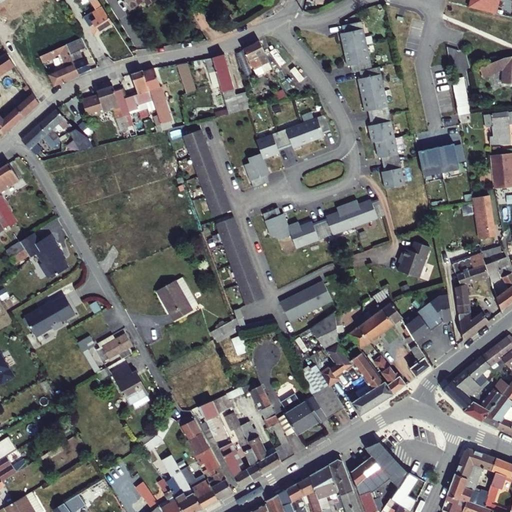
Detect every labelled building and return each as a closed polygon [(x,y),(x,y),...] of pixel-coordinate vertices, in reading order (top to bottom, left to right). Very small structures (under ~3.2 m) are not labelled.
[(97,0),(89,0),(96,10),(83,18),(90,28),(94,26),(99,32),(112,23),(100,4),(97,0)] [(155,0),(122,0),(129,10),(143,1),(147,6),(155,0)] [(471,0),(469,8),(497,13),(500,0),(471,0)] [(193,17),(203,13),(196,3),(188,9),(193,17)] [(206,12),(203,13),(193,17),(202,30),(214,23),(206,12)] [(371,66),(360,20),(340,24),(341,31),(338,32),(346,64),(349,63),(351,71),(358,69),(360,77),(357,78),(364,110),(367,110),(371,124),(368,125),(371,141),(375,141),(378,157),(381,157),(384,170),(381,171),(385,188),(405,183),(378,65),(371,66)] [(68,55),(79,75),(91,70),(82,50),(73,54),(72,50),(84,44),(81,38),(63,46),(67,52),(68,55)] [(272,68),(259,41),(243,49),(257,77),(272,68)] [(61,55),(67,52),(63,46),(40,56),(43,63),(61,55)] [(0,58),(0,137),(3,134),(39,103),(37,100),(43,96),(35,85),(29,89),(20,74),(15,67),(11,70),(28,96),(4,119),(0,115),(0,73),(13,64),(6,54),(0,58)] [(236,95),(224,54),(204,59),(213,86),(220,85),(227,109),(214,112),(215,117),(226,115),(226,114),(252,107),(247,91),(236,95)] [(63,82),(79,75),(68,55),(62,58),(66,66),(59,69),(60,71),(53,75),(58,84),(63,82)] [(511,82),(511,57),(500,60),(478,67),(482,76),(503,67),(502,82),(511,82)] [(143,71),(156,108),(158,114),(163,130),(165,130),(168,129),(166,123),(168,122),(160,98),(164,96),(154,68),(148,69),(143,71)] [(156,108),(143,71),(142,69),(131,74),(138,94),(125,99),(121,89),(115,91),(122,113),(136,109),(136,112),(147,108),(148,111),(156,108)] [(196,90),(190,70),(180,73),(186,93),(196,90)] [(469,113),(464,77),(453,79),(459,114),(469,113)] [(287,99),(279,83),(270,89),(278,102),(287,99)] [(122,113),(115,91),(113,85),(97,90),(99,95),(82,101),(87,118),(113,109),(121,132),(122,132),(125,140),(130,138),(127,130),(122,113)] [(56,109),(39,125),(55,141),(59,137),(54,132),(57,130),(55,127),(58,124),(64,130),(67,127),(68,129),(72,126),(56,109)] [(511,122),(511,111),(484,115),(486,127),(493,126),(493,136),(489,136),(490,143),(510,143),(508,123),(511,122)] [(158,132),(163,130),(158,114),(150,117),(151,119),(153,119),(158,132)] [(325,115),(311,120),(314,140),(325,136),(324,133),(330,131),(325,115)] [(95,140),(88,119),(79,126),(81,129),(88,135),(91,141),(95,140)] [(310,142),(314,140),(311,120),(302,123),(280,131),(257,140),(262,153),(248,157),(250,163),(245,164),(254,188),(269,182),(267,175),(270,174),(264,159),(280,153),(279,150),(286,147),(293,145),(294,148),(310,142)] [(55,141),(39,125),(22,139),(30,147),(38,156),(40,154),(38,152),(41,149),(36,144),(43,139),(50,145),(55,141)] [(76,128),(69,132),(80,151),(93,147),(90,140),(76,128)] [(183,136),(190,156),(208,149),(200,129),(183,136)] [(418,152),(423,175),(459,167),(453,144),(418,152)] [(190,156),(198,176),(216,169),(208,149),(190,156)] [(511,152),(490,155),(494,188),(511,186),(511,152)] [(0,209),(9,225),(10,226),(16,222),(0,195),(0,193),(20,180),(9,163),(0,168),(0,209)] [(198,176),(206,196),(223,190),(216,169),(198,176)] [(206,196),(213,217),(231,210),(223,190),(206,196)] [(477,227),(479,238),(495,236),(488,195),(472,197),(473,203),(477,227)] [(327,218),(313,223),(312,221),(300,225),(299,222),(288,226),(284,214),(281,215),(279,208),(264,214),(273,237),(277,235),(279,240),(292,236),(297,248),(384,215),(378,199),(359,204),(357,200),(337,208),(338,211),(326,216),(327,218)] [(173,201),(157,205),(158,211),(175,207),(173,201)] [(3,229),(9,225),(0,209),(0,232),(4,230),(3,229)] [(216,224),(223,244),(241,237),(234,217),(216,224)] [(28,258),(29,259),(36,254),(42,263),(41,263),(41,266),(47,275),(50,276),(51,276),(52,277),(68,267),(63,259),(59,253),(61,252),(55,244),(56,243),(50,234),(38,241),(32,233),(19,242),(23,248),(23,250),(28,256),(28,258)] [(223,244),(231,264),(249,257),(241,237),(223,244)] [(411,250),(403,248),(400,256),(402,257),(397,270),(418,278),(429,246),(414,241),(411,250)] [(11,258),(23,250),(23,248),(19,242),(6,250),(11,258)] [(501,252),(499,246),(488,250),(489,256),(501,252)] [(28,256),(23,250),(11,258),(15,265),(28,256)] [(460,286),(467,284),(489,276),(485,264),(483,258),(481,252),(481,251),(475,253),(480,266),(473,268),(469,258),(453,264),(460,286)] [(239,284),(257,277),(249,257),(231,264),(239,284)] [(506,257),(502,258),(494,261),(504,282),(502,284),(505,290),(496,296),(501,311),(511,303),(511,273),(511,274),(508,261),(506,257)] [(239,284),(246,304),(264,297),(257,277),(239,284)] [(329,279),(286,299),(296,319),(339,298),(329,279)] [(192,310),(175,281),(157,291),(174,320),(192,310)] [(471,319),(467,284),(460,286),(460,287),(456,289),(459,319),(463,340),(489,321),(482,312),(471,319)] [(411,335),(415,342),(443,320),(453,319),(449,293),(439,295),(417,311),(420,314),(405,325),(411,335)] [(36,336),(52,327),(57,328),(63,324),(61,320),(75,313),(64,295),(51,302),(50,301),(44,305),(45,306),(40,310),(37,309),(24,317),(36,336)] [(402,317),(391,303),(390,301),(389,296),(378,305),(382,310),(382,309),(394,324),(401,319),(402,317)] [(378,305),(364,314),(368,319),(367,320),(379,335),(394,324),(382,309),(382,310),(378,305)] [(360,415),(393,394),(387,386),(363,353),(352,360),(345,351),(338,342),(337,332),(337,327),(336,324),(335,316),(335,312),(310,329),(295,336),(284,341),(289,353),(294,351),(291,346),(293,345),(298,343),(302,340),(314,333),(332,359),(325,365),(316,352),(311,355),(317,364),(330,385),(338,379),(336,376),(354,364),(372,389),(352,402),(360,415)] [(368,319),(364,314),(358,318),(361,324),(348,333),(356,344),(360,350),(369,342),(379,335),(367,320),(368,319)] [(243,317),(237,319),(242,331),(276,323),(275,317),(246,324),(243,317)] [(239,326),(236,318),(211,332),(214,339),(215,339),(237,327),(239,326)] [(239,331),(237,327),(215,339),(218,342),(239,331)] [(132,345),(125,333),(115,339),(100,348),(96,350),(103,362),(118,353),(122,359),(132,353),(129,347),(132,345)] [(511,337),(509,334),(506,336),(511,344),(511,349),(501,357),(506,363),(509,366),(511,363),(511,337)] [(115,339),(113,335),(97,343),(100,348),(115,339)] [(243,335),(232,339),(237,355),(248,352),(243,335)] [(411,335),(410,335),(408,337),(406,339),(418,359),(414,362),(416,364),(410,368),(416,377),(430,366),(424,356),(415,342),(411,335)] [(77,342),(96,374),(101,371),(89,349),(95,345),(89,336),(77,342)] [(511,349),(511,344),(506,336),(484,354),(465,370),(442,390),(464,412),(474,401),(472,399),(483,387),(488,382),(480,375),(489,367),(496,374),(506,363),(501,357),(511,349)] [(348,344),(344,337),(338,342),(345,351),(353,346),(350,342),(348,344)] [(407,351),(401,339),(396,342),(401,354),(407,351)] [(352,360),(363,353),(360,350),(356,344),(353,346),(345,351),(352,360)] [(295,365),(300,362),(293,345),(291,346),(294,351),(289,353),(292,362),(295,365)] [(12,376),(0,355),(0,379),(1,382),(12,376)] [(390,383),(387,386),(393,394),(406,384),(400,376),(399,376),(381,355),(374,361),(390,383)] [(305,372),(300,362),(295,365),(314,395),(328,418),(332,415),(309,369),(305,372)] [(317,364),(309,369),(332,415),(344,408),(330,385),(317,364)] [(133,373),(128,365),(112,373),(129,404),(134,402),(137,406),(146,401),(143,396),(149,393),(136,372),(133,373)] [(101,371),(96,374),(99,380),(109,375),(105,369),(101,371)] [(503,393),(508,385),(500,378),(489,392),(471,416),(482,422),(503,393)] [(508,385),(503,393),(511,399),(511,380),(508,385)] [(241,389),(243,394),(251,390),(259,385),(257,381),(241,389)] [(276,450),(282,461),(295,453),(261,384),(259,385),(251,390),(253,395),(266,420),(264,421),(267,427),(265,429),(276,450)] [(489,392),(483,387),(472,399),(474,401),(464,412),(471,416),(489,392)] [(253,395),(251,390),(243,394),(246,399),(253,395)] [(227,396),(229,400),(235,398),(237,397),(235,392),(227,396)] [(511,399),(503,393),(482,422),(496,429),(504,417),(509,420),(511,416),(511,399)] [(213,400),(219,413),(233,407),(229,400),(227,396),(227,395),(213,400)] [(328,418),(314,395),(285,414),(298,434),(319,420),(321,422),(328,418)] [(235,398),(229,400),(233,407),(235,411),(241,425),(246,423),(235,398)] [(219,413),(213,400),(198,407),(209,428),(213,435),(219,433),(211,417),(219,413)] [(196,413),(204,430),(209,428),(198,407),(191,410),(193,414),(196,413)] [(252,465),(246,468),(253,480),(263,474),(241,425),(235,411),(224,416),(231,431),(234,430),(252,465)] [(167,415),(156,434),(154,437),(160,434),(163,439),(174,419),(167,415)] [(177,421),(187,440),(201,432),(193,419),(188,422),(185,417),(177,421)] [(496,429),(509,434),(511,424),(511,421),(509,420),(504,417),(496,429)] [(246,423),(241,425),(263,474),(282,462),(282,461),(276,450),(268,455),(255,428),(254,428),(250,421),(246,423)] [(209,428),(204,430),(210,441),(215,439),(213,435),(209,428)] [(143,445),(154,437),(156,434),(153,431),(136,443),(139,448),(143,445)] [(195,455),(209,447),(201,432),(187,440),(195,455)] [(91,456),(79,434),(74,437),(87,459),(91,456)] [(152,449),(163,439),(160,434),(154,437),(143,445),(146,452),(153,463),(158,460),(152,449)] [(0,459),(6,456),(18,449),(11,438),(0,443),(0,459)] [(394,447),(386,439),(382,443),(389,451),(394,447)] [(380,511),(390,499),(410,473),(402,465),(389,451),(382,443),(381,441),(361,450),(368,459),(362,463),(372,476),(366,479),(378,511),(380,511)] [(240,487),(253,480),(246,468),(231,442),(220,447),(227,462),(240,487)] [(209,472),(219,466),(209,447),(195,455),(198,460),(200,465),(204,463),(209,472)] [(491,472),(496,458),(469,449),(464,450),(455,474),(468,479),(465,487),(471,489),(473,490),(469,502),(484,507),(496,474),(491,472)] [(153,463),(146,452),(139,456),(146,467),(148,465),(160,481),(158,482),(166,493),(164,494),(169,503),(161,508),(163,511),(184,511),(166,481),(153,463)] [(172,477),(166,481),(184,511),(195,511),(203,508),(191,487),(186,478),(181,470),(172,454),(162,460),(172,477)] [(0,459),(0,477),(2,481),(28,465),(24,459),(13,466),(6,456),(0,459)] [(506,477),(511,478),(511,464),(496,458),(491,472),(496,474),(484,507),(493,510),(494,511),(496,505),(493,504),(499,488),(502,489),(506,477)] [(328,465),(339,492),(340,496),(353,491),(343,461),(338,459),(328,465)] [(372,476),(362,463),(352,472),(366,511),(375,511),(378,511),(366,479),(372,476)] [(310,476),(318,500),(336,493),(339,492),(328,465),(310,476)] [(139,474),(134,466),(129,469),(134,477),(139,474)] [(188,466),(181,470),(186,478),(193,474),(188,466)] [(209,481),(219,499),(232,492),(219,466),(209,472),(212,477),(213,477),(214,479),(209,481)] [(416,476),(410,473),(390,499),(394,501),(400,505),(411,511),(420,493),(410,486),(416,476)] [(462,511),(466,501),(471,489),(465,487),(468,479),(455,474),(444,502),(449,504),(449,502),(453,504),(450,511),(462,511)] [(299,483),(303,497),(309,494),(314,511),(322,511),(322,510),(318,500),(310,476),(299,483)] [(103,494),(111,490),(104,478),(96,483),(103,494)] [(191,487),(203,508),(219,499),(209,481),(207,478),(191,487)] [(163,511),(161,508),(143,481),(135,487),(153,510),(150,511),(163,511)] [(299,483),(288,489),(296,511),(308,511),(303,497),(299,483)] [(296,511),(288,489),(279,494),(285,511),(296,511)] [(42,511),(44,511),(33,490),(6,506),(8,511),(42,511)] [(114,511),(125,511),(119,502),(111,490),(103,494),(114,511)] [(346,511),(361,511),(353,491),(340,496),(343,502),(346,511)] [(285,511),(279,494),(266,502),(270,511),(285,511)] [(343,502),(340,496),(337,497),(334,499),(336,506),(340,505),(339,503),(343,502)] [(390,499),(380,511),(410,511),(411,511),(400,505),(396,511),(389,507),(394,501),(390,499)] [(492,511),(493,510),(484,507),(469,502),(466,501),(462,511),(492,511)] [(70,511),(64,503),(53,510),(54,511),(70,511)] [(267,511),(264,503),(248,511),(267,511)]
